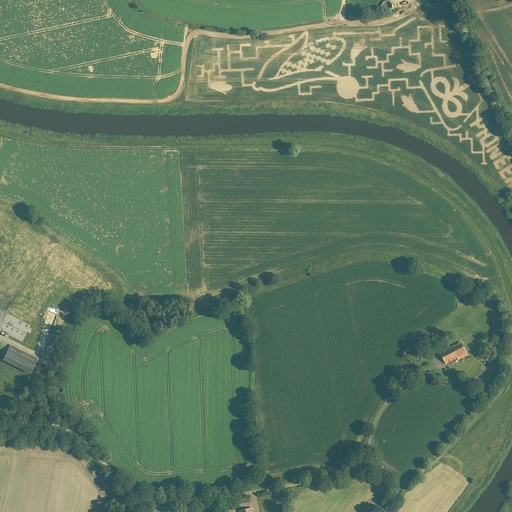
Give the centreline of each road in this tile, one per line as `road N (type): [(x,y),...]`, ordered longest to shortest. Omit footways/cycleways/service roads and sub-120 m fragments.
road 1 (unclassified): [(0,430),(56,426),(79,438),(124,487),(170,503),(367,463)]
road 2 (unclassified): [(511,131),(454,0)]
road 3 (track): [(361,464),(390,397),(434,363)]
